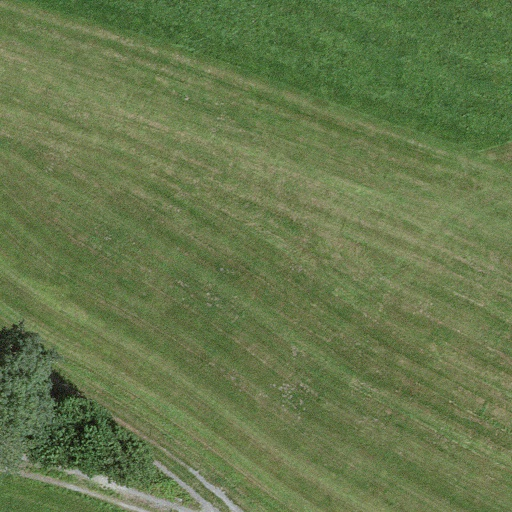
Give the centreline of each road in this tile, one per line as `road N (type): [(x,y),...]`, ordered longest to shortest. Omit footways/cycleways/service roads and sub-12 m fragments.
road 1 (track): [(223,511),(0,293)]
road 2 (track): [(0,471),(220,511)]
